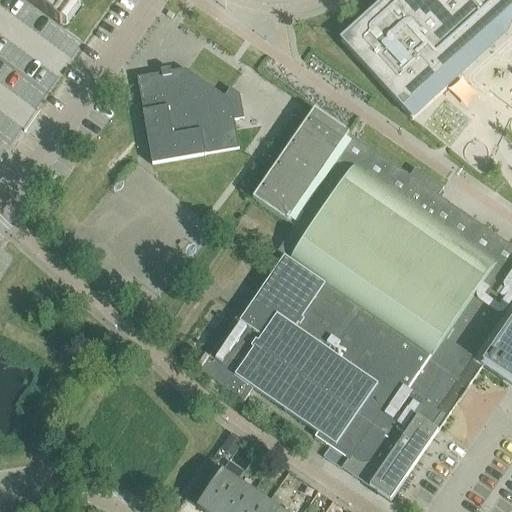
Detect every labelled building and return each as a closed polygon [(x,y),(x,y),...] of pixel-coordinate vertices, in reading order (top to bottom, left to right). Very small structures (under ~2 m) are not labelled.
[(28,0),(26,3),(60,28),(80,0),(28,0)] [(411,124),(412,123),(446,92),(439,80),(511,13),(511,8),(504,0),(389,0),(339,45),(411,124)] [(141,115),(151,169),(205,159),(238,153),(232,123),(243,121),(239,98),(230,92),(223,101),(184,73),(183,73),(136,82),(142,114),(141,115)] [(254,304),(244,317),(239,325),(235,322),(222,340),(217,348),(207,362),(204,361),(197,370),(200,372),(199,374),(242,404),(243,405),(252,393),(256,396),(316,437),(313,441),(322,447),(328,452),(346,464),(341,471),(390,504),(436,436),(447,420),(438,413),(475,360),(511,305),(511,252),(437,200),(442,193),(414,173),(408,181),(354,143),(347,138),(313,115),(252,203),(284,226),(292,232),(278,253),(275,257),(282,262),(254,304)] [(511,305),(475,360),(483,365),(482,367),(483,367),(482,368),(483,369),(511,389),(511,305)] [(230,437),(221,449),(233,457),(240,446),(241,445),(230,437)] [(196,511),(198,511),(218,511),(236,486),(221,476),(196,511)] [(236,486),(218,511),(240,511),(251,496),(236,486)] [(251,496),(240,511),(262,511),(266,506),(251,496)]
